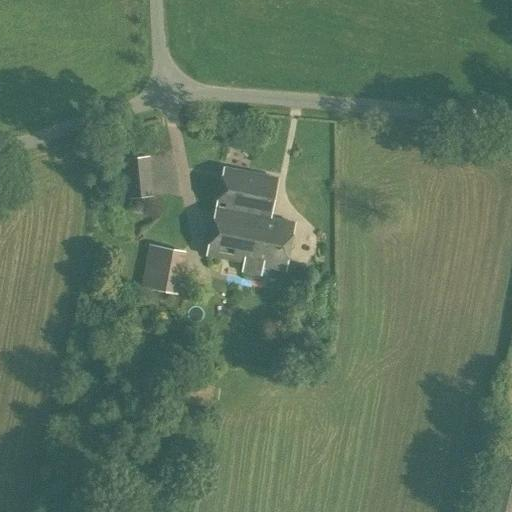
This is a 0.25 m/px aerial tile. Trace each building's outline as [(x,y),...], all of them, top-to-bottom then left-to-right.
[(215,208),(269,218),(277,179),(223,168),(215,208)] [(150,183),(128,185),(129,197),(151,195),(150,183)] [(294,223),(269,218),(215,208),(206,255),(242,262),(240,273),(259,276),(262,266),(285,271),(294,223)] [(177,294),(185,252),(148,245),(140,287),(177,294)] [(189,435),(190,425),(192,410),(170,408),(169,419),(151,417),(150,429),(168,431),(168,432),(189,435)] [(511,462),(489,457),(482,487),(511,493),(511,462)]
